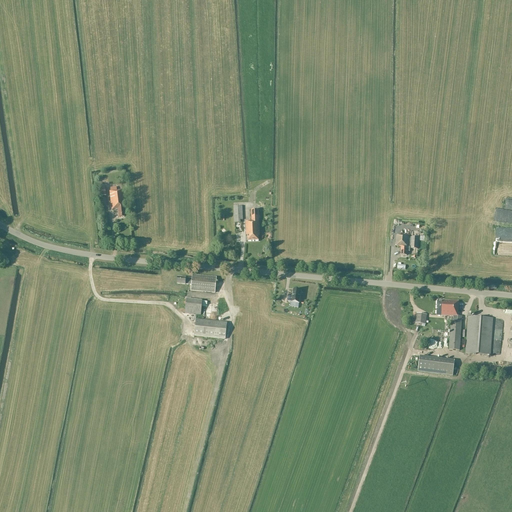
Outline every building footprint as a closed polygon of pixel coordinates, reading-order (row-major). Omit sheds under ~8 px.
[(104,187),(97,187),(98,198),(105,197),(104,187)] [(124,208),(122,190),(109,191),(111,210),(117,209),(118,218),(124,217),(123,208),(124,208)] [(242,220),(242,206),(234,207),(234,223),(240,223),(240,220),(242,220)] [(260,236),(258,210),(251,210),(251,221),(250,221),(246,222),(246,235),(247,235),(247,241),(259,241),(258,236),(260,236)] [(408,247),(409,235),(396,235),(395,246),(401,246),(401,255),(406,256),(407,247),(408,247)] [(186,278),(177,277),(177,284),(186,285),(186,284),(191,285),(191,291),(214,294),(216,278),(192,275),(192,279),(186,278)] [(288,295),(284,294),(283,301),(287,302),(287,301),(296,303),(296,300),(299,301),(301,291),(293,290),(292,298),(287,298),(288,295)] [(201,315),(202,301),(186,299),(185,313),(201,315)] [(458,316),(459,301),(437,300),(436,315),(453,317),(453,321),(451,321),(449,350),(459,350),(462,316),(458,316)] [(424,331),(427,315),(417,313),(415,324),(417,324),(416,330),(424,331)] [(490,356),(493,319),(468,317),(465,354),(490,356)] [(225,339),(227,323),(196,319),(194,336),(225,339)] [(453,376),(454,361),(419,357),(418,372),(453,376)]
